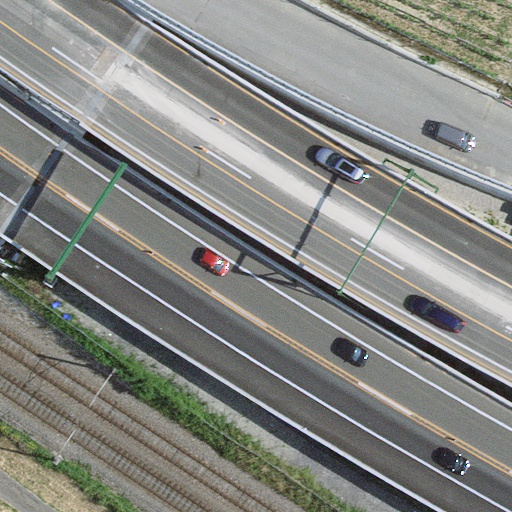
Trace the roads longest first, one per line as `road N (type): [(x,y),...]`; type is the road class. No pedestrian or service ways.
road 1 (motorway): [(0,147),(305,351),(511,474)]
road 2 (motorway): [(511,320),(341,223),(4,0)]
road 3 (tertiary): [(214,0),(511,138)]
